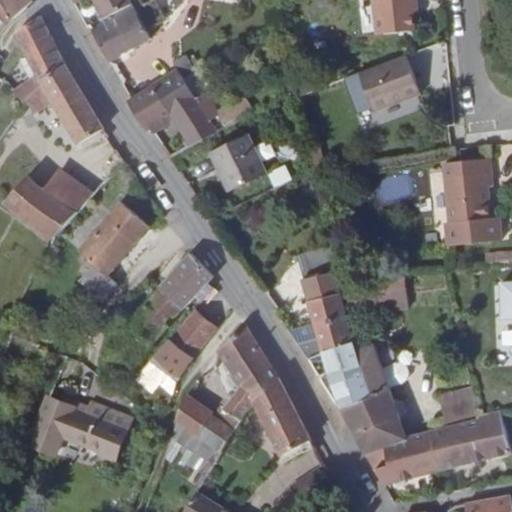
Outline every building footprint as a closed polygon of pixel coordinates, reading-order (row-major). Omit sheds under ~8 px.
[(0,0),(0,34),(30,7),(35,3),(33,0),(0,0)] [(129,0),(74,0),(78,5),(86,0),(95,0),(106,20),(134,8),(129,0)] [(375,0),(379,31),(379,34),(416,29),(414,8),(413,0),(375,0)] [(136,13),(134,8),(106,20),(109,25),(95,33),(111,60),(153,40),(138,12),(136,13)] [(16,90),(25,102),(45,84),(44,81),(69,67),(62,54),(42,17),(19,33),(30,54),(40,74),(33,79),(16,90)] [(22,58),(33,79),(40,74),(30,54),(22,58)] [(416,78),(406,54),(359,71),(374,110),(414,94),(409,80),(416,78)] [(80,143),(107,128),(91,103),(69,67),(44,81),(45,84),(53,98),(80,143)] [(199,102),(183,77),(180,72),(159,85),(176,115),(199,102)] [(421,91),(416,78),(409,80),(414,94),(421,91)] [(25,102),(27,105),(33,112),(53,98),(45,84),(25,102)] [(176,115),(159,85),(134,99),(130,101),(151,130),(155,128),(159,126),(167,121),(176,115)] [(208,97),(199,102),(176,115),(191,141),(173,150),(175,156),(229,129),(208,97)] [(170,126),(167,121),(159,126),(162,131),(170,126)] [(306,124),(314,162),(322,160),(314,122),(306,124)] [(217,154),(234,190),(268,174),(251,138),(217,154)] [(486,177),(492,176),(490,160),(444,164),(450,223),(490,220),(487,188),(486,177)] [(42,225),(58,235),(81,210),(61,196),(33,177),(8,202),(42,225)] [(81,210),(100,191),(83,178),(61,196),(81,210)] [(84,281),(97,291),(105,298),(121,281),(112,272),(155,222),(125,198),(120,203),(104,223),(83,249),(99,262),(84,281)] [(490,220),(450,223),(452,241),(497,236),(495,219),(490,220)] [(340,276),(334,248),(322,252),(326,277),(307,283),(328,355),(359,346),(355,330),(340,276)] [(209,283),(213,279),(218,274),(195,253),(164,287),(186,309),(205,288),(209,283)] [(511,257),(495,259),(496,265),(511,264),(511,257)] [(354,275),(340,276),(355,330),(373,325),(365,298),(361,298),(354,275)] [(186,309),(164,287),(146,307),(114,343),(121,351),(111,361),(128,378),(147,355),(161,336),(163,334),(186,309)] [(199,311),(174,339),(197,357),(219,329),(199,311)] [(301,354),(319,349),(311,322),(294,327),(301,354)] [(248,324),(222,349),(244,384),(227,409),(244,419),(252,405),(257,400),(279,381),(258,342),(249,325),(248,324)] [(16,333),(7,355),(33,365),(42,342),(16,333)] [(128,395),(144,408),(148,404),(144,400),(168,373),(182,384),(187,373),(192,365),(197,357),(174,339),(165,349),(128,395)] [(359,346),(328,355),(343,410),(345,413),(374,404),(361,354),(359,346)] [(374,404),(345,413),(363,445),(379,475),(394,472),(389,449),(411,443),(403,422),(409,416),(406,406),(398,404),(379,349),(361,354),(374,404)] [(286,455),(312,441),(279,381),(257,400),(286,455)] [(88,442),(97,420),(72,410),(75,402),(50,393),(34,435),(58,444),(63,432),(88,442)] [(188,397),(179,422),(223,453),(237,431),(188,397)] [(163,413),(169,416),(175,400),(170,398),(163,413)] [(447,407),(452,426),(483,419),(478,400),(447,407)] [(484,425),(432,437),(439,475),(511,460),(511,448),(505,416),(484,421),(484,425)] [(110,425),(97,420),(88,442),(102,447),(110,425)] [(394,472),(379,475),(386,486),(439,475),(432,437),(411,443),(389,449),(394,472)] [(229,511),(199,493),(187,511),(229,511)] [(511,511),(511,497),(468,505),(469,511),(511,511)]
